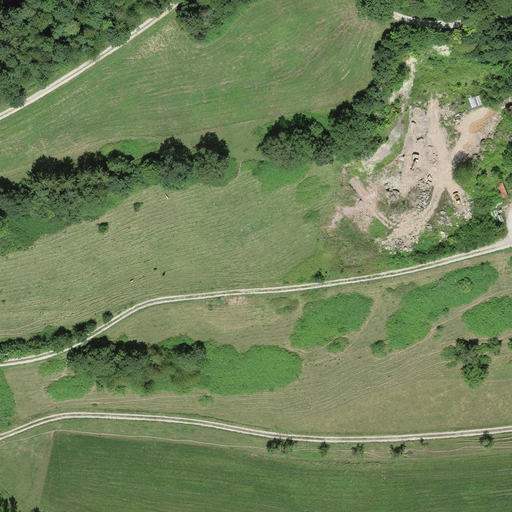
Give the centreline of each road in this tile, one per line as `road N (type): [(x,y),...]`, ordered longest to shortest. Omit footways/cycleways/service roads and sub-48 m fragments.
road 1 (track): [(0,363),(66,348),(154,301),(333,283),(511,241)]
road 2 (track): [(511,428),(364,440),(86,414),(0,436)]
road 3 (track): [(180,0),(0,115)]
road 4 (track): [(367,0),(396,16),(437,23),(511,16)]
